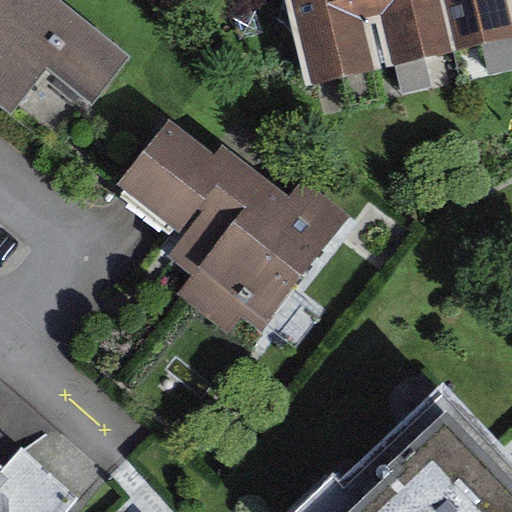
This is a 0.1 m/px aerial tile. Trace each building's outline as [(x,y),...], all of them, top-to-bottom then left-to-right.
[(136,57),(61,0),(0,0),(0,102),(63,151),(136,57)] [(384,60),(369,0),(295,0),(314,77),(384,60)] [(454,43),(443,0),(369,0),(384,60),(454,43)] [(511,28),(511,0),(443,0),(454,43),(511,28)] [(170,120),(124,183),(184,227),(169,248),(198,269),(187,285),(237,322),(248,307),(264,319),(349,203),(302,169),(291,183),(232,140),(220,157),(170,120)] [(329,449),(267,511),(511,511),(511,453),(439,383),(352,472),(329,449)] [(0,511),(70,511),(78,504),(17,451),(0,470),(0,511)]
